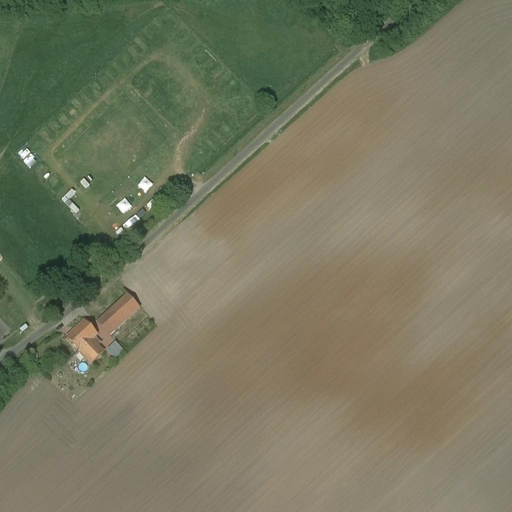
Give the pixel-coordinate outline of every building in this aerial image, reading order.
[(134,281),(123,291),(128,296),(140,309),(192,261),(195,258),(196,257),(180,239),(138,277),(134,281)] [(212,247),(197,261),(195,258),(192,261),(203,274),(222,258),(212,247)] [(138,277),(134,273),(130,276),(134,281),(138,277)] [(140,309),(128,296),(120,303),(132,316),(140,309)] [(120,303),(97,323),(109,336),(132,316),(120,303)] [(97,335),(85,322),(67,339),(79,352),(86,359),(98,347),(92,340),(97,335)] [(118,358),(128,350),(120,341),(110,350),(118,358)]
